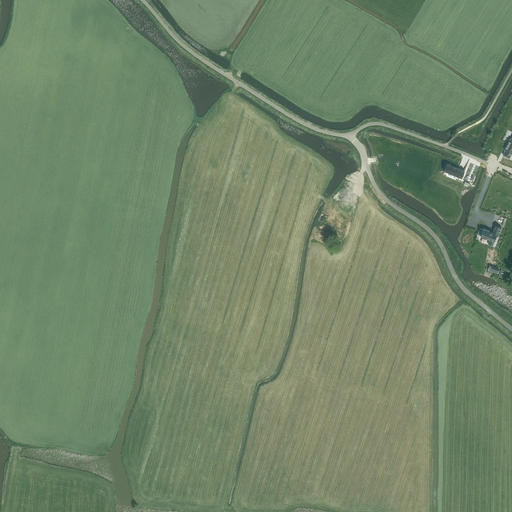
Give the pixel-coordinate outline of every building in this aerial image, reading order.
[(500,132),(494,140),(500,144),(505,136),(500,132)] [(505,151),(503,155),(509,158),(511,154),(511,137),(511,139),(510,138),(510,139),(505,150),(504,150),(505,150),(505,151)] [(449,158),(448,160),(447,163),(447,164),(446,166),(452,168),(453,166),(455,161),(449,158)] [(472,174),(455,167),(452,174),(469,182),(472,174)] [(494,214),(506,219),(510,209),(498,204),(494,214)] [(480,228),(477,234),(481,235),(481,236),(490,239),(488,244),(493,245),(496,236),(498,237),(502,227),(495,225),(492,232),(489,231),(484,228),(483,229),(480,228)]
